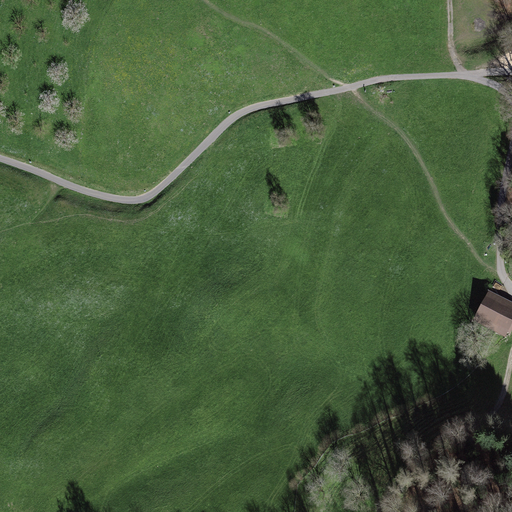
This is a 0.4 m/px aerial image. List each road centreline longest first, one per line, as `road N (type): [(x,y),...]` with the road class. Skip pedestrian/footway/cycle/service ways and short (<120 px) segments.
road 1 (unclassified): [(511,74),(401,80),(245,114),(165,190),(137,204),(0,159)]
road 2 (track): [(511,356),(487,416),(432,442),(411,469),(402,511)]
